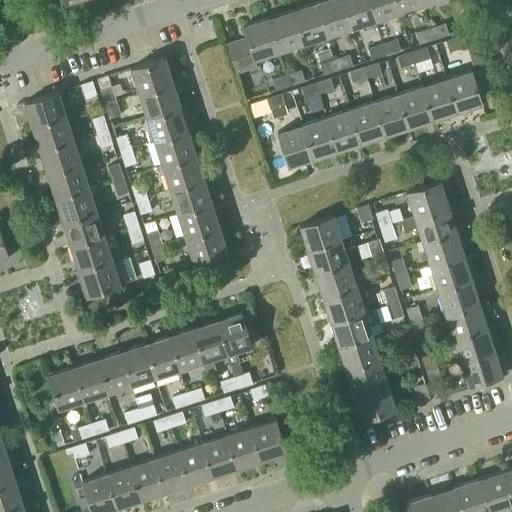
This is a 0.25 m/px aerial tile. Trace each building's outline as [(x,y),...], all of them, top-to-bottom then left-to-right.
[(328,35),(317,0),(293,8),(304,42),(328,35)] [(352,27),(343,0),(317,0),(328,35),(352,27)] [(376,19),(369,0),(343,0),(352,27),(376,19)] [(400,11),(396,0),(369,0),(376,19),(400,11)] [(396,0),(400,11),(424,4),(422,0),(396,0)] [(304,42),(293,8),(269,16),(280,50),(304,42)] [(280,50),(269,16),(244,24),(248,35),(228,41),(238,71),(258,64),(256,58),(280,50)] [(434,37),(449,33),(445,21),(431,26),(434,37)] [(434,37),(431,26),(416,31),(420,42),(434,37)] [(461,34),(446,39),(449,50),(464,46),(461,34)] [(397,37),(383,42),(387,53),(401,48),(397,37)] [(387,53),(383,42),(368,46),(371,58),(387,53)] [(430,56),(426,45),(412,50),(416,61),(430,56)] [(401,66),(416,61),(412,50),(397,55),(401,66)] [(349,52),(335,57),(339,69),(353,64),(349,52)] [(168,54),(131,66),(139,91),(176,79),(168,54)] [(339,69),(335,57),(320,61),(324,73),(339,69)] [(383,72),(379,61),(364,65),(368,76),(383,72)] [(368,76),(364,65),(349,70),(352,81),(368,76)] [(301,68),(287,73),(290,84),(305,79),(301,68)] [(472,68),(447,76),(458,110),(483,102),(472,68)] [(290,84),(287,73),(272,77),(276,89),(290,84)] [(117,98),(109,74),(98,78),(105,102),(117,98)] [(334,88),(331,76),(316,81),(320,93),(334,88)] [(434,118),(458,110),(447,76),(423,84),(434,118)] [(92,79),(81,83),(86,97),(97,94),(92,79)] [(176,79),(139,91),(147,115),(183,103),(176,79)] [(320,93),(316,81),(301,85),(305,97),(320,93)] [(410,126),(434,118),(423,84),(399,91),(410,126)] [(23,100),(31,125),(67,114),(59,89),(23,100)] [(386,133),(410,126),(399,91),(375,99),(386,133)] [(267,97),(270,108),(285,103),(282,92),(267,97)] [(122,113),(117,98),(105,102),(110,117),(122,113)] [(362,141),(386,133),(375,99),(351,107),(362,141)] [(191,127),(183,103),(147,115),(155,139),(191,127)] [(362,141),(351,107),(327,115),(338,149),(362,141)] [(92,117),(97,131),(108,127),(103,113),(92,117)] [(75,138),(67,114),(31,125),(39,149),(75,138)] [(338,149),(327,115),(303,122),(314,157),(338,149)] [(314,157),(303,122),(278,130),(289,165),(314,157)] [(102,146),(113,143),(108,127),(97,131),(102,146)] [(191,127),(155,139),(162,163),(199,151),(191,127)] [(132,146),(127,132),(116,136),(121,150),(132,146)] [(83,162),(75,138),(39,149),(46,173),(83,162)] [(132,146),(121,150),(126,165),(136,161),(132,146)] [(162,163),(170,187),(206,175),(199,151),(162,163)] [(90,186),(83,162),(46,173),(54,197),(90,186)] [(108,165),(112,179),(123,175),(119,162),(108,165)] [(123,175),(112,179),(117,194),(128,190),(123,175)] [(214,199),(206,175),(170,187),(178,211),(214,199)] [(406,190),(414,215),(448,204),(440,179),(406,190)] [(147,194),(143,180),(132,184),(136,198),(147,194)] [(98,210),(90,186),(54,197),(62,221),(98,210)] [(152,209),(147,194),(136,198),(141,213),(152,209)] [(178,211),(185,235),(222,223),(214,199),(178,211)] [(368,202),(367,203),(356,206),(361,221),(373,217),(368,202)] [(414,215),(422,239),(456,228),(448,204),(414,215)] [(396,236),(387,207),(376,211),(385,240),(396,236)] [(124,213),(128,227),(139,223),(134,209),(124,213)] [(98,210),(62,221),(69,245),(106,234),(98,210)] [(334,213),(299,225),(307,250),(342,238),(334,213)] [(139,223),(128,227),(133,242),(144,238),(139,223)] [(230,248),(222,223),(185,235),(193,260),(230,248)] [(0,259),(10,257),(0,227),(0,259)] [(162,242),(158,228),(147,231),(151,246),(162,242)] [(464,252),(456,228),(422,239),(429,263),(464,252)] [(106,234),(69,245),(77,269),(113,258),(106,234)] [(379,237),(378,237),(368,240),(377,269),(388,265),(379,237)] [(350,262),(342,238),(307,250),(315,274),(350,262)] [(162,242),(151,246),(156,261),(167,257),(162,242)] [(471,276),(464,252),(429,263),(437,287),(471,276)] [(412,284),(403,256),(391,259),(400,288),(412,284)] [(113,258),(77,269),(85,294),(121,283),(113,258)] [(155,273),(150,258),(140,261),(144,276),(155,273)] [(315,274),(323,298),(357,286),(350,262),(315,274)] [(437,287),(445,311),(479,300),(471,276),(437,287)] [(394,285),(383,289),(392,318),(404,314),(394,285)] [(365,310),(357,286),(323,298),(330,322),(365,310)] [(487,324),(479,300),(445,311),(452,335),(487,324)] [(427,333),(418,304),(407,307),(416,336),(427,333)] [(253,345),(242,308),(217,316),(228,353),(231,362),(241,359),(238,349),(253,345)] [(373,334),(365,310),(330,322),(338,346),(373,334)] [(214,357),(228,353),(217,316),(193,324),(204,360),(207,370),(217,366),(214,357)] [(180,368),(204,360),(193,324),(169,332),(180,368)] [(452,335),(460,359),(494,348),(487,324),(452,335)] [(145,339),(156,375),(180,368),(169,332),(145,339)] [(410,333),(409,333),(398,337),(408,366),(419,362),(410,333)] [(338,346),(346,370),(380,358),(373,334),(338,346)] [(121,347),(132,383),(156,375),(145,339),(121,347)] [(97,355),(108,391),(132,383),(121,347),(97,355)] [(494,348),(460,359),(468,384),(502,373),(494,348)] [(443,381),(433,352),(423,355),(436,395),(441,393),(438,383),(443,381)] [(97,355),(73,362),(84,398),(108,391),(97,355)] [(346,370),(354,394),(388,382),(380,358),(346,370)] [(59,406),(84,398),(73,362),(47,370),(59,406)] [(249,370),(235,375),(239,386),(253,381),(249,370)] [(239,386),(235,375),(220,380),(224,391),(239,386)] [(396,407),(388,382),(354,394),(362,419),(396,407)] [(425,382),(414,385),(419,400),(430,396),(425,382)] [(265,383),(250,388),(254,399),(269,394),(265,383)] [(191,402),(205,397),(201,385),(187,390),(191,402)] [(191,402),(187,390),(172,395),(176,407),(191,402)] [(143,417),(157,413),(154,402),(151,402),(148,394),(137,398),(139,406),(143,417)] [(234,406),(231,394),(216,399),(220,410),(234,406)] [(220,410),(216,399),(201,403),(205,415),(220,410)] [(124,411),(127,422),(143,417),(139,406),(124,411)] [(186,421),(183,409),(168,414),(172,426),(186,421)] [(172,426),(168,414),(153,419),(157,430),(172,426)] [(95,433),(109,428),(105,417),(91,421),(95,433)] [(276,417),(251,425),(263,461),(288,453),(276,417)] [(95,433),(91,421),(71,428),(75,439),(95,433)] [(138,437),(135,425),(121,429),(124,441),(138,437)] [(251,425),(227,432),(239,469),(263,461),(251,425)] [(2,428),(0,428),(0,455),(10,452),(2,428)] [(59,429),(50,433),(53,443),(63,439),(59,429)] [(109,446),(124,441),(121,429),(105,434),(109,446)] [(227,432),(203,440),(215,476),(239,469),(227,432)] [(71,446),(75,457),(90,452),(86,440),(71,446)] [(203,440),(179,448),(191,484),(215,476),(203,440)] [(179,448),(155,455),(167,491),(191,484),(179,448)] [(0,455),(0,481),(18,476),(10,452),(0,455)] [(155,455),(131,463),(143,499),(167,491),(155,455)] [(131,463),(107,470),(119,507),(143,499),(131,463)] [(511,500),(511,466),(502,469),(511,500)] [(489,511),(511,504),(511,500),(502,469),(478,477),(489,511)] [(92,511),(101,511),(119,507),(107,470),(82,478),(92,511)] [(0,481),(0,507),(25,500),(18,476),(0,481)] [(462,511),(487,511),(489,511),(478,477),(454,485),(462,511)] [(436,511),(462,511),(454,485),(430,493),(436,511)] [(408,511),(436,511),(430,493),(405,501),(408,511)] [(0,511),(29,511),(25,500),(0,507),(0,511)]
